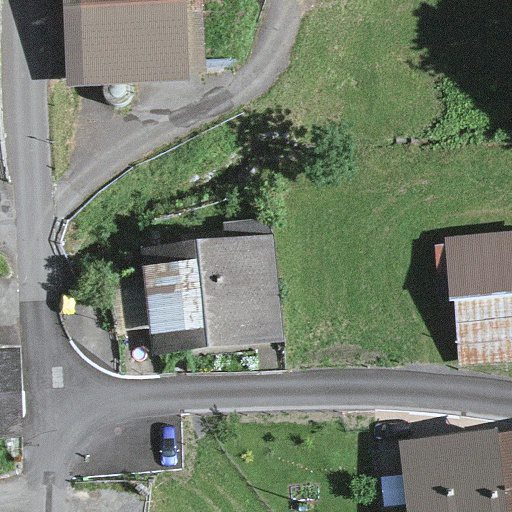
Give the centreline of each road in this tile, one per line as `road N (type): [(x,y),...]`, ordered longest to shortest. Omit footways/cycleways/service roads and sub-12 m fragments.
road 1 (tertiary): [(511,405),(431,392),(52,403)]
road 2 (tertiary): [(28,0),(28,186),(52,403)]
